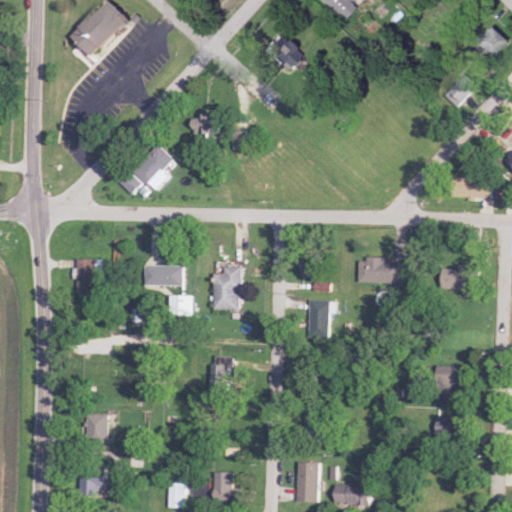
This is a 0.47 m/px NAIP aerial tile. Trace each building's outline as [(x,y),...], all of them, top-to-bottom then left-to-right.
[(320,0),(344,20),(360,0),(320,0)] [(97,54),(129,22),(108,2),(76,34),(97,54)] [(507,43),(492,28),(475,45),(490,59),(507,43)] [(304,53),(279,35),(266,53),(291,71),(304,53)] [(445,95),(457,108),(477,88),(465,76),(445,95)] [(355,122),(339,105),(332,113),(348,129),(355,122)] [(215,115),(198,115),(198,134),(231,134),(231,122),(215,122),(215,115)] [(177,159),(163,144),(137,170),(158,191),(172,176),(166,170),(177,159)] [(145,185),(134,173),(124,182),(136,194),(145,185)] [(494,196),(494,177),(454,177),(454,196),(494,196)] [(320,273),(320,254),(303,254),(303,273),(320,273)] [(406,282),(406,261),(390,261),(390,257),(363,257),(363,282),(406,282)] [(106,258),(81,258),(81,292),(99,292),(99,276),(106,276),(106,258)] [(187,285),(187,264),(148,264),(148,285),(187,285)] [(218,309),(245,309),(245,267),(229,267),(229,273),(218,273),(218,309)] [(445,288),(483,288),(483,269),(445,269),(445,288)] [(193,314),(193,295),(173,295),(173,314),(193,314)] [(333,300),(313,300),(313,338),(333,338),(333,300)] [(216,389),(236,389),(236,356),(216,356),(216,389)] [(470,383),(470,365),(440,365),(440,399),(476,400),(476,383),(470,383)] [(310,441),(328,441),(328,405),(310,405),(310,441)] [(112,414),(90,414),(90,443),(112,443),(112,414)] [(440,443),(467,443),(467,416),(440,416),(440,443)] [(324,502),(324,462),(303,462),(303,502),(324,502)] [(84,497),(102,497),(102,486),(110,486),(110,466),(84,466),(84,497)] [(240,472),(220,472),(220,501),(240,501),(240,472)] [(173,508),(190,508),(190,481),(173,481),(173,508)] [(377,504),(377,483),(340,483),(340,504),(377,504)]
